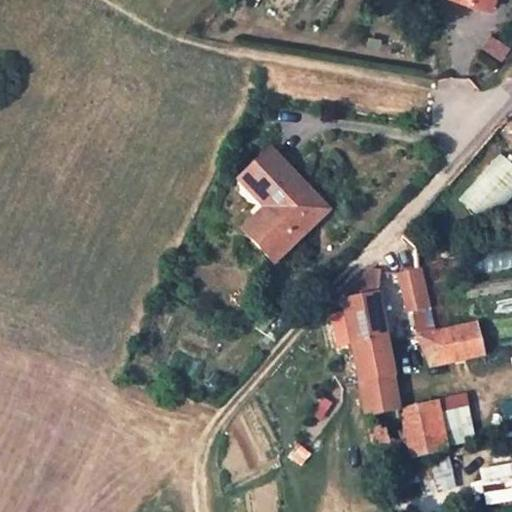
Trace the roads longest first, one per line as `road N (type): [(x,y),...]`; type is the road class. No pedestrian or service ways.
road 1 (track): [(100,0),(146,39),(245,73),(432,104),(479,136)]
road 2 (unclassified): [(511,94),(358,264)]
